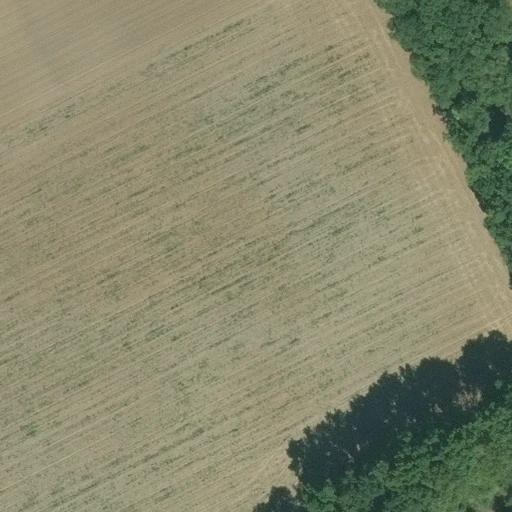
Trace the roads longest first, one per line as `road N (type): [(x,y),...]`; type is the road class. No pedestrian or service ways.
road 1 (track): [(350,511),(511,423)]
road 2 (track): [(511,127),(448,0)]
